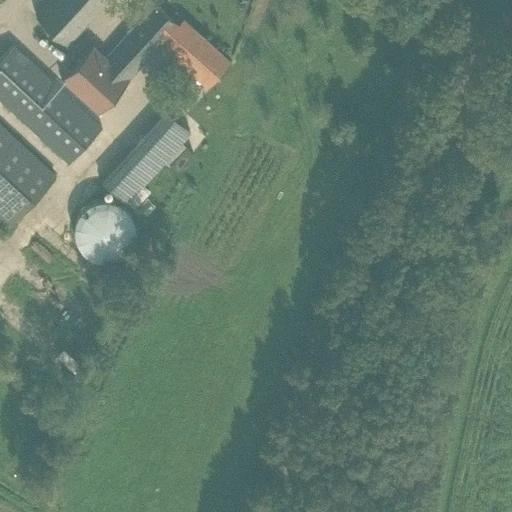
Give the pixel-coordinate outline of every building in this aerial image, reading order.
[(50,0),(35,16),(65,43),(104,0),(50,0)] [(60,79),(97,113),(160,44),(207,87),(230,62),(192,27),(177,43),(168,35),(178,24),(154,3),(105,56),(91,44),(60,79)] [(0,57),(0,99),(69,162),(101,127),(12,45),(0,57)] [(502,71),(509,78),(511,77),(511,59),(502,71)] [(253,83),(236,68),(191,116),(208,132),(253,83)] [(0,211),(12,223),(55,177),(0,126),(0,211)] [(127,201),(134,208),(150,190),(143,184),(158,168),(133,144),(100,179),(126,203),(127,201)] [(132,250),(143,214),(96,199),(80,250),(116,262),(121,247),(132,250)] [(25,262),(18,274),(41,287),(49,275),(25,262)] [(0,329),(50,379),(71,358),(3,291),(0,294),(0,329)]
